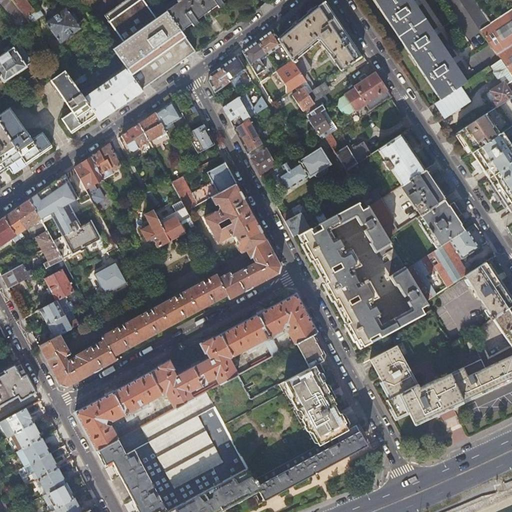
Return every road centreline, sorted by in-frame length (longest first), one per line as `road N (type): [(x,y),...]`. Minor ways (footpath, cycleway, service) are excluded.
road 1 (residential): [(511,259),(340,0)]
road 2 (residential): [(298,274),(55,405)]
road 3 (residential): [(298,274),(411,488)]
road 4 (residential): [(0,205),(189,73)]
road 5 (residential): [(189,73),(298,274)]
road 6 (residential): [(116,511),(55,405)]
road 7 (residential): [(189,73),(287,0)]
